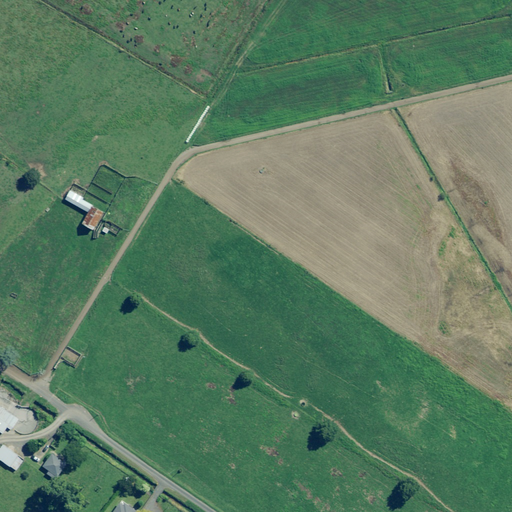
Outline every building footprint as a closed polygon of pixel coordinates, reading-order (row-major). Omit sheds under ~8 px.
[(83,198),(70,191),(65,200),(88,212),(91,205),(82,200),(83,198)] [(102,214),(92,208),(82,224),(93,230),(102,214)] [(121,229),(114,225),(110,231),(117,235),(121,229)] [(0,432),(2,434),(7,427),(11,430),(18,419),(0,407),(0,432)] [(16,471),(23,460),(18,456),(3,445),(0,448),(0,460),(10,468),(11,467),(16,471)] [(66,464),(52,454),(43,467),(49,471),(47,474),(55,480),(66,464)] [(137,511),(121,501),(113,511),(137,511)]
